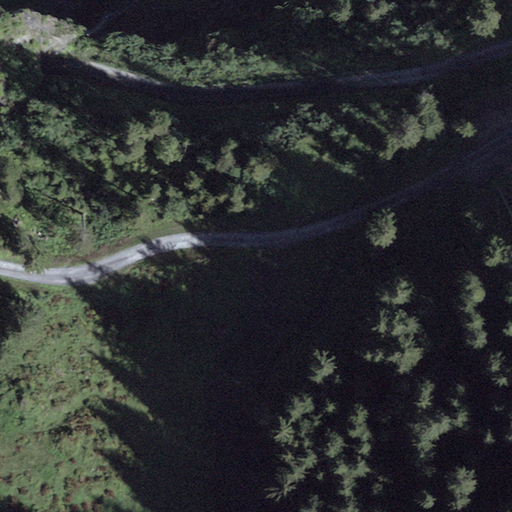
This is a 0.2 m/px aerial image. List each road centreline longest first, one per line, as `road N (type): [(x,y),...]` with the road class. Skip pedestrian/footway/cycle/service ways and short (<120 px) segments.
road 1 (track): [(511,143),(57,277),(0,267)]
road 2 (track): [(0,59),(36,54),(286,93),(511,50)]
